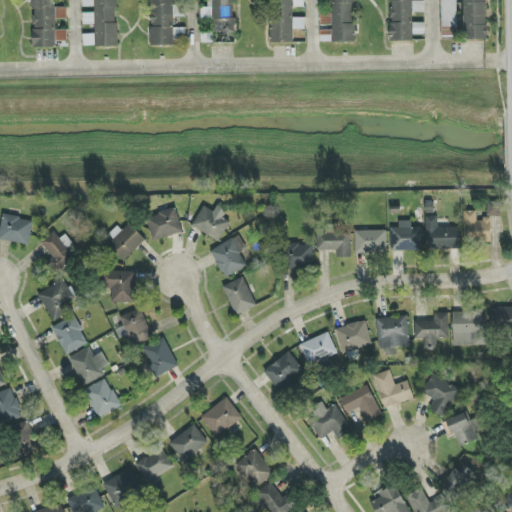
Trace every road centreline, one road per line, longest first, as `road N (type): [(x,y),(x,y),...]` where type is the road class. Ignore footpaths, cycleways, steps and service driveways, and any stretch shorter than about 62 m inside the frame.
road 1 (residential): [(511,271),(338,292),(291,315),(116,442),(0,492)]
road 2 (residential): [(340,511),(225,360),(182,272)]
road 3 (residential): [(85,457),(0,290)]
